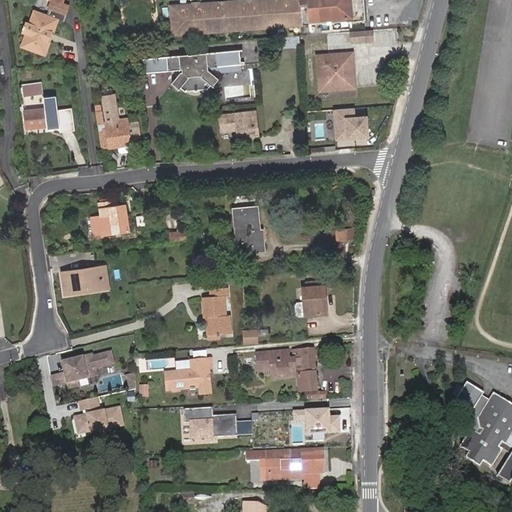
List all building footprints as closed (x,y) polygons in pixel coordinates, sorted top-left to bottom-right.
[(48,8),(52,1),(49,0),(45,0),(39,12),(47,14),(50,9),(48,8)] [(260,0),(171,7),(173,35),(310,24),(310,26),(355,22),(365,21),(363,0),(260,0)] [(25,34),(20,48),(30,51),(31,53),(34,54),(35,53),(45,57),(49,44),(47,40),(39,38),(42,29),(50,33),(54,32),(58,20),(64,22),(70,6),(62,4),(52,1),(48,8),(50,9),(47,14),(39,12),(33,10),(28,23),(25,22),(21,33),(25,34)] [(47,40),(49,44),(54,32),(50,33),(42,29),(39,38),(47,40)] [(373,41),(372,31),(367,31),(366,31),(358,32),(359,42),(373,41)] [(330,32),(330,41),(341,41),(341,32),(330,32)] [(359,42),(358,32),(351,32),(352,42),(359,42)] [(315,49),(328,49),(328,33),(304,33),(303,55),(315,55),(315,49)] [(210,73),(225,71),(225,67),(240,65),(239,51),(167,58),(169,73),(178,72),(178,71),(182,71),(182,73),(180,74),(171,84),(178,91),(180,89),(183,93),(192,92),(193,93),(194,94),(195,94),(196,94),(197,93),(198,93),(199,93),(199,91),(205,91),(210,87),(211,88),(218,80),(210,73)] [(347,81),(354,80),(353,54),(317,57),(320,92),(347,90),(347,81)] [(169,73),(167,58),(143,60),(145,75),(169,73)] [(43,87),(23,89),(24,97),(43,94),(43,87)] [(97,114),(102,148),(131,144),(130,140),(141,138),(139,124),(128,125),(127,120),(119,121),(115,96),(104,98),(107,122),(103,123),(102,113),(97,114)] [(48,130),(60,129),(57,101),(45,103),(46,110),(26,112),(28,129),(47,126),(48,130)] [(353,108),(335,109),(337,139),(368,137),(366,117),(354,118),(353,108)] [(258,136),(255,112),(219,116),(221,127),(228,126),(229,131),(237,130),(238,138),(258,136)] [(305,139),(304,129),(297,130),(298,139),(305,139)] [(130,230),(126,204),(121,205),(121,202),(118,200),(101,202),(102,216),(93,217),(95,235),(130,230)] [(259,231),(257,208),(234,210),(239,253),(264,250),(262,231),(259,231)] [(354,239),(356,229),(336,230),(337,241),(354,239)] [(171,242),(189,240),(188,230),(170,232),(171,242)] [(104,289),(101,267),(61,273),(65,296),(75,294),(75,289),(92,287),(92,291),(104,289)] [(106,267),(101,267),(104,289),(109,289),(106,267)] [(322,299),(325,298),(324,286),(303,289),(306,316),(323,314),(322,299)] [(204,297),(205,317),(210,317),(212,334),(219,334),(231,333),(230,315),(226,316),(224,296),(228,295),(227,287),(211,288),(212,297),(204,297)] [(258,345),(256,331),(243,332),(243,346),(258,345)] [(315,369),(313,349),(294,351),(294,360),(289,361),(286,361),(286,352),(258,354),(259,371),(272,370),(272,375),(285,374),(285,378),(297,377),(295,366),(298,366),(300,392),(317,390),(315,369)] [(96,374),(95,368),(113,363),(111,352),(92,356),(92,354),(71,359),(72,361),(63,363),(65,372),(51,376),(52,384),(67,381),(69,387),(78,385),(77,379),(96,374)] [(175,371),(163,372),(164,391),(169,390),(171,392),(177,392),(179,390),(189,389),(189,391),(194,390),(194,388),(199,388),(199,395),(211,394),(210,382),(206,381),(206,376),(209,375),(209,369),(212,368),(211,358),(189,360),(189,361),(190,370),(175,371)] [(175,371),(190,370),(189,361),(189,360),(174,362),(175,371)] [(136,390),(135,381),(135,380),(135,376),(126,378),(129,392),(136,390)] [(460,390),(453,400),(450,404),(467,415),(479,398),(480,395),(464,385),(460,390)] [(448,396),(453,400),(460,390),(455,387),(448,396)] [(473,433),(467,429),(456,447),(466,454),(463,458),(477,468),(480,463),(489,469),(500,451),(507,455),(494,477),(508,485),(511,478),(511,433),(511,432),(505,429),(509,422),(511,424),(511,407),(490,394),(485,401),(474,419),(476,428),(473,433)] [(123,426),(120,410),(120,409),(106,412),(104,412),(101,413),(97,413),(96,407),(98,406),(97,398),(80,401),(82,410),(89,408),(90,415),(75,418),(78,429),(90,427),(90,431),(106,428),(107,429),(123,426)] [(479,398),(467,415),(462,424),(467,429),(473,433),(476,428),(474,419),(485,401),(479,398)] [(191,437),(254,434),(253,419),(239,420),(238,413),(215,414),(215,406),(185,407),(186,419),(190,419),(191,437)] [(328,409),(295,411),(295,420),(306,420),(307,434),(339,432),(339,418),(329,418),(328,409)] [(324,465),(323,450),(260,452),(261,461),(266,461),(267,475),(283,474),(283,480),(301,479),(301,475),(304,474),(319,474),(322,474),(322,465),(324,465)] [(261,461),(260,452),(252,453),(252,458),(247,459),(247,463),(261,462),(262,481),(283,480),(283,474),(267,475),(266,461),(261,461)] [(320,489),(319,474),(304,474),(305,490),(320,489)] [(256,511),(257,500),(246,500),(245,511),(256,511)]
